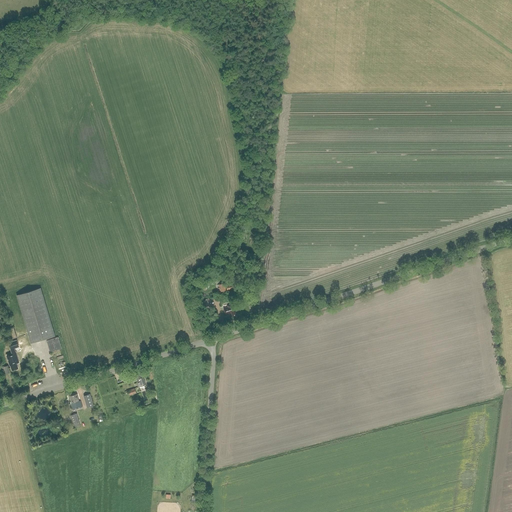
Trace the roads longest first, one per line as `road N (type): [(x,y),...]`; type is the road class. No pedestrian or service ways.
road 1 (track): [(199,340),(189,285),(217,264),(232,233),(267,146),(275,93),(253,32),(210,0)]
road 2 (tertiary): [(217,334),(511,239)]
road 3 (tertiary): [(217,334),(0,406)]
road 4 (unclassified): [(203,511),(217,334)]
